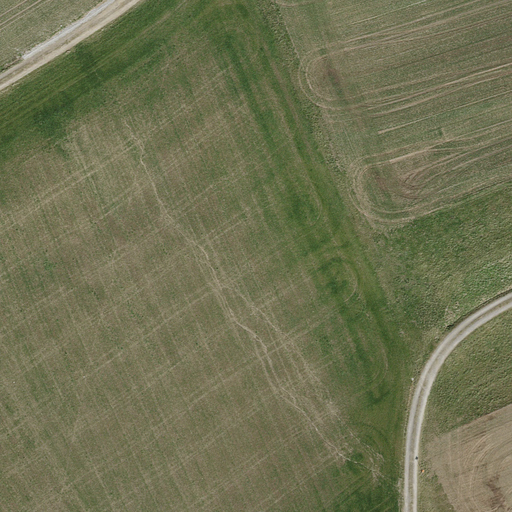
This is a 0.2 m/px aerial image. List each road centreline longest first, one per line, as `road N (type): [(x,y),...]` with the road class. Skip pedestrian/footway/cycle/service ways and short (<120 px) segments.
road 1 (track): [(511,300),(454,339),(429,374),(415,419),(411,511)]
road 2 (track): [(131,0),(0,86)]
